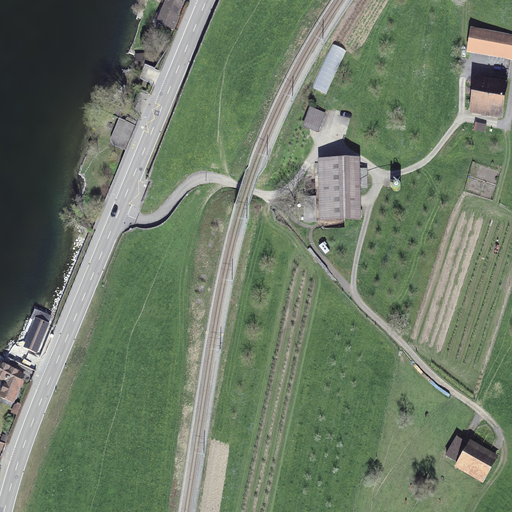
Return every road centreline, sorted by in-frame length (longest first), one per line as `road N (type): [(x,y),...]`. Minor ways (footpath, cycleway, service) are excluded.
road 1 (primary): [(4,511),(32,421),(206,0)]
road 2 (track): [(472,511),(496,476),(501,442),(353,293),(378,174)]
